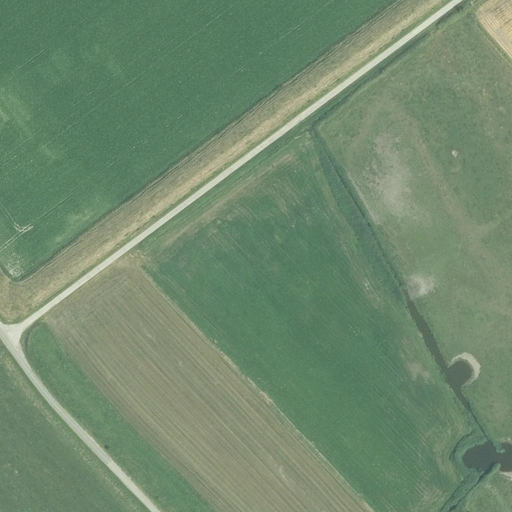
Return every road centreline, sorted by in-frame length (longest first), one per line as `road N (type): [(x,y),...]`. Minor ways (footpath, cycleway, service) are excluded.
road 1 (unclassified): [(460,0),(5,339)]
road 2 (unclassified): [(155,511),(5,339)]
